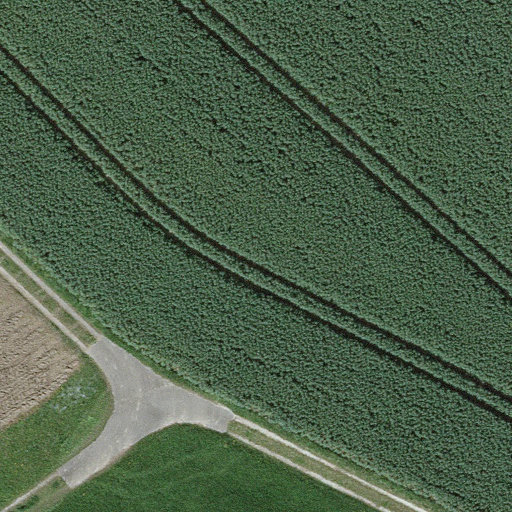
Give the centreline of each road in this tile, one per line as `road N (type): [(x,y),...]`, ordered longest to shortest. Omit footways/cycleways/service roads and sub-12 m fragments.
road 1 (track): [(0,258),(142,397),(226,429),(390,511)]
road 2 (track): [(142,397),(0,500)]
